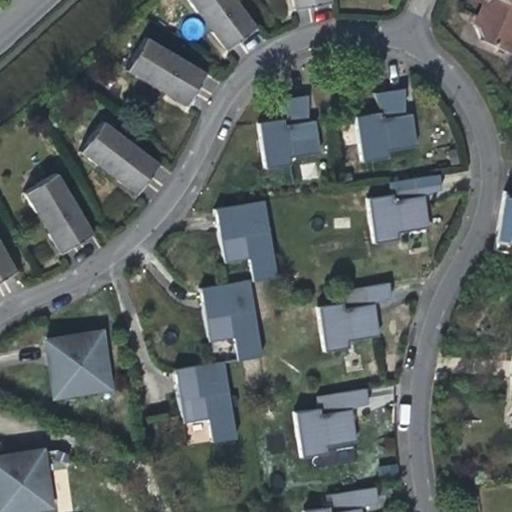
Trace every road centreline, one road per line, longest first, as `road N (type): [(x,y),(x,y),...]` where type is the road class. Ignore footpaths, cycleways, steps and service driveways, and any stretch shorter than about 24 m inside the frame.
road 1 (residential): [(0,312),(96,266),(148,221),(213,118),(264,56),(324,33),(407,41)]
road 2 (residential): [(407,41),(456,80),(475,109),(487,169),(469,250),(428,326),(419,363),(412,415),(426,511)]
